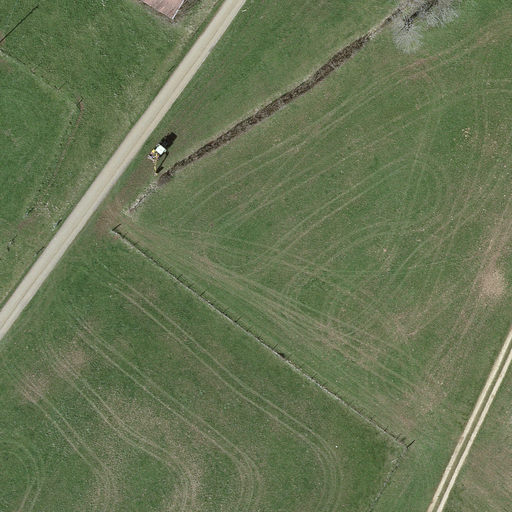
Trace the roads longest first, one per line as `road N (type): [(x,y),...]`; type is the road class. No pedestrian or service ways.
road 1 (track): [(91,200),(278,350),(401,431),(433,447),(468,441)]
road 2 (unclassified): [(235,0),(0,325)]
road 3 (track): [(438,511),(511,340)]
